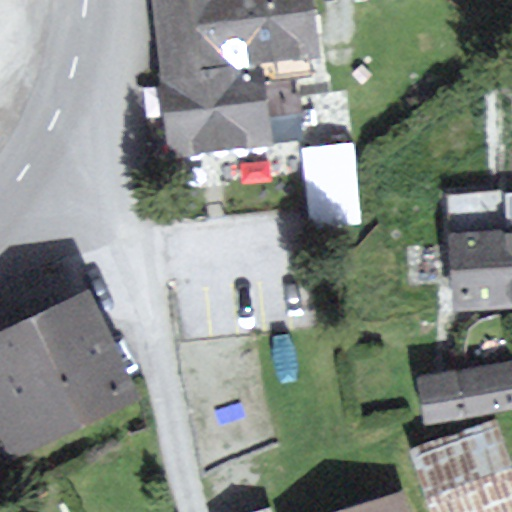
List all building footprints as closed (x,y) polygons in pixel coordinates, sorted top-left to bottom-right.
[(321,0),(163,0),(180,172),(277,161),(276,140),(301,139),(296,104),(274,102),(269,69),(332,61),(321,0)] [(511,235),(457,238),(460,317),(511,315),(511,235)] [(104,302),(0,347),(0,433),(13,463),(148,404),(104,302)] [(511,371),(424,386),(431,430),(511,416),(511,371)] [(511,511),(511,468),(499,431),(418,457),(435,511),(511,511)] [(413,511),(411,503),(381,511),(413,511)]
